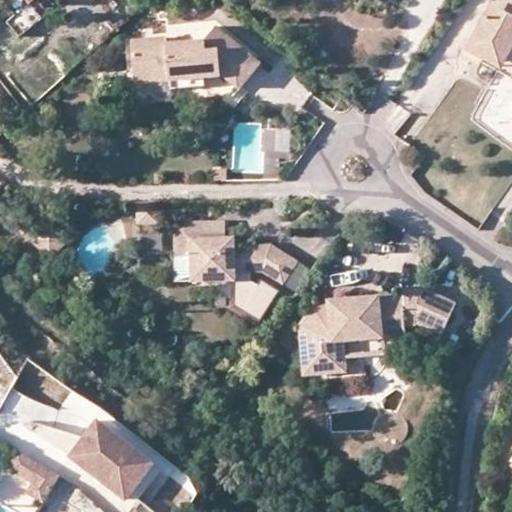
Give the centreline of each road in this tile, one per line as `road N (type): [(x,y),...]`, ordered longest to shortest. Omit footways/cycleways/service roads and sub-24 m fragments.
road 1 (residential): [(511,333),(479,394),(465,511)]
road 2 (residential): [(511,276),(380,183)]
road 3 (residential): [(380,183),(379,152),(350,140),(335,148),(327,162),(337,191),(368,194)]
